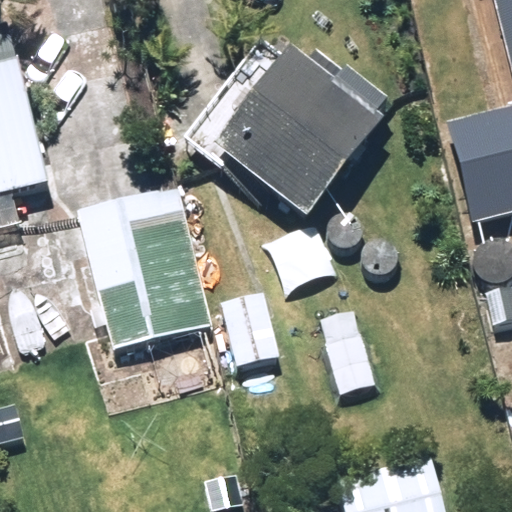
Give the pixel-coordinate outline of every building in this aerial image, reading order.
[(511,0),(489,0),(511,86),(511,121),(444,140),(471,239),(511,228),(511,0)] [(0,38),(0,242),(19,237),(11,209),(46,201),(4,37),(0,38)] [(213,170),(304,242),(382,143),(374,137),(385,124),(344,92),(333,106),(290,72),(213,170)] [(76,224),(111,362),(209,338),(174,199),(76,224)] [(511,333),(511,306),(511,301),(486,305),(491,338),(511,333)] [(278,367),(261,303),(217,314),(235,379),(278,367)] [(44,386),(80,372),(70,345),(34,359),(44,386)] [(511,356),(503,358),(511,390),(511,389),(511,356)] [(439,511),(430,471),(334,494),(338,511),(439,511)]
